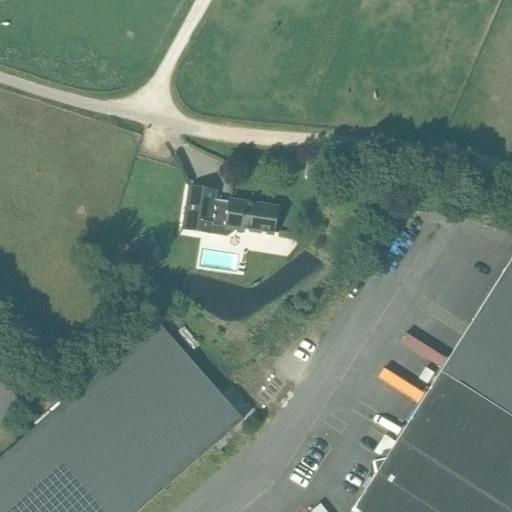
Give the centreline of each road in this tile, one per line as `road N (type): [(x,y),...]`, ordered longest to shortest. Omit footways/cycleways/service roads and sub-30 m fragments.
road 1 (track): [(0,77),(111,109),(154,110)]
road 2 (track): [(207,0),(154,110)]
